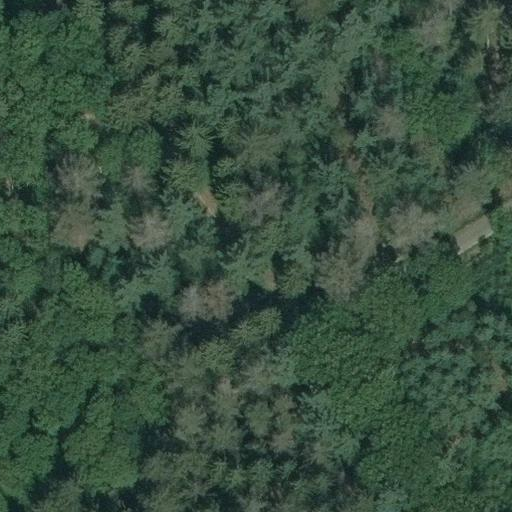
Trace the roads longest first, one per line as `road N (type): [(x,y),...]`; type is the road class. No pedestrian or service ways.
road 1 (unclassified): [(37,511),(511,212)]
road 2 (track): [(58,0),(306,341)]
